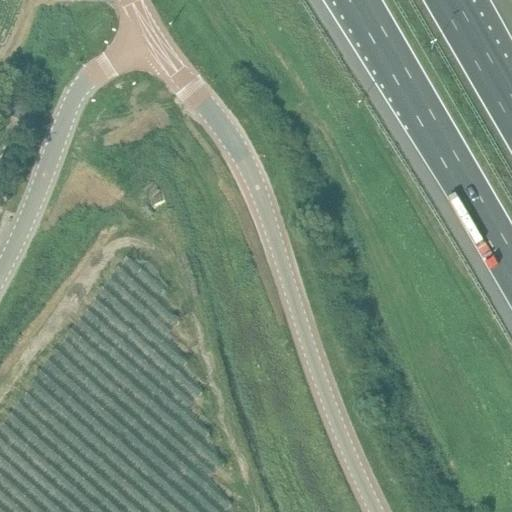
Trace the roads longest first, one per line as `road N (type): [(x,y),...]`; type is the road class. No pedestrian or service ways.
road 1 (secondary): [(372,511),(323,408),(232,141),(152,36)]
road 2 (motorway): [(345,0),(511,284)]
road 3 (unclassified): [(0,274),(77,94),(152,36)]
road 4 (motorway): [(511,109),(448,0)]
